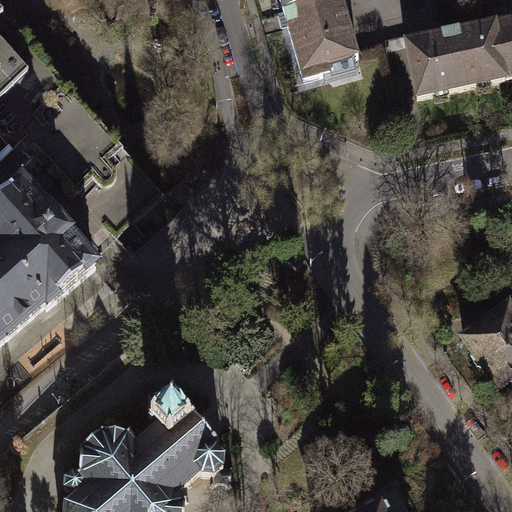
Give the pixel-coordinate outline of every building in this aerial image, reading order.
[(285,14),(335,0),(279,0),(284,14),(285,14)] [(327,70),(354,62),(357,62),(357,57),(340,0),(335,0),(285,14),(305,84),(329,77),(327,70)] [(0,161),(9,153),(11,155),(31,178),(33,177),(47,193),(56,185),(98,232),(104,227),(117,242),(164,200),(123,155),(4,21),(0,17),(0,161)] [(511,25),(495,29),(506,84),(511,82),(511,25)] [(495,29),(406,47),(413,77),(418,102),(506,84),(495,29)] [(393,81),(413,77),(406,47),(387,51),(393,81)] [(357,62),(354,62),(359,88),(393,81),(387,51),(357,57),(357,62)] [(0,348),(45,310),(47,313),(96,271),(69,240),(79,232),(60,210),(51,218),(22,184),(0,202),(0,348)] [(190,295),(169,312),(193,340),(214,323),(190,295)] [(478,367),(483,368),(499,389),(511,380),(511,311),(509,308),(463,340),(473,353),(472,358),(478,367)] [(137,445),(131,438),(132,434),(128,433),(127,437),(105,435),(103,430),(99,432),(101,436),(83,451),(79,449),(77,452),(81,454),(80,475),(72,475),(66,479),(64,490),(72,499),(67,504),(63,502),(61,506),(65,508),(64,511),(184,511),(185,505),(189,504),(189,500),(184,501),(178,494),(187,487),(190,489),(193,487),(191,484),(200,476),(202,479),(215,480),(224,472),(225,459),(217,450),(221,447),(218,444),(221,441),(218,437),(215,440),(205,428),(197,419),(200,416),(197,412),(193,415),(190,412),(187,414),(177,403),(181,400),(177,395),(173,398),(170,394),(168,396),(153,395),(151,393),(149,395),(150,397),(149,412),(147,414),(150,418),(146,421),(150,426),(154,423),(158,427),(149,435),(146,433),(143,435),(146,438),(137,445)] [(388,511),(383,502),(364,511),(388,511)]
